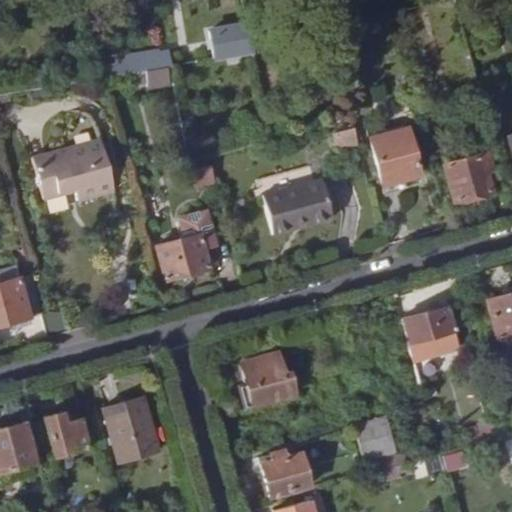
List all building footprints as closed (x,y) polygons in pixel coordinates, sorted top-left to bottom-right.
[(212,58),(252,51),(245,25),(207,30),(212,58)] [(94,64),(96,78),(100,77),(162,66),(170,65),(167,50),(158,51),(157,49),(111,57),(112,62),(94,64)] [(418,174),(406,126),(368,136),(381,184),(418,174)] [(336,148),(356,142),(353,128),(332,133),(336,148)] [(100,134),(29,154),(40,198),(72,188),(75,198),(115,187),(100,134)] [(479,154),(442,164),(452,201),(487,190),(479,154)] [(192,170),(195,184),(214,179),(211,165),(192,170)] [(316,179),(253,196),(264,235),(326,218),(316,179)] [(197,234),(153,246),(163,280),(205,268),(197,234)] [(0,281),(16,276),(13,265),(0,268),(0,281)] [(0,324),(40,314),(28,273),(16,276),(0,281),(0,324)] [(511,292),(485,301),(496,342),(511,337),(511,292)] [(399,319),(407,346),(418,343),(417,340),(450,330),(444,306),(399,319)] [(417,340),(418,343),(419,348),(453,339),(450,330),(417,340)] [(237,387),(243,407),(290,394),(284,375),(280,375),(274,354),(238,362),(244,385),(237,387)] [(140,398),(101,408),(115,460),(154,450),(140,398)] [(30,422),(38,451),(51,448),(52,455),(86,446),(79,418),(63,422),(61,411),(42,417),(43,418),(30,422)] [(359,460),(395,449),(385,416),(350,426),(359,460)] [(21,423),(0,428),(0,469),(31,461),(21,423)] [(270,461),(257,464),(266,497),(306,486),(297,453),(283,457),(281,451),(268,455),(270,461)] [(256,458),(257,464),(270,461),(268,455),(256,458)] [(363,474),(378,469),(392,465),(389,457),(360,465),(363,474)] [(408,472),(405,461),(399,463),(392,465),(378,469),(381,480),(408,472)] [(271,510),(271,511),(307,511),(305,501),(271,510)]
